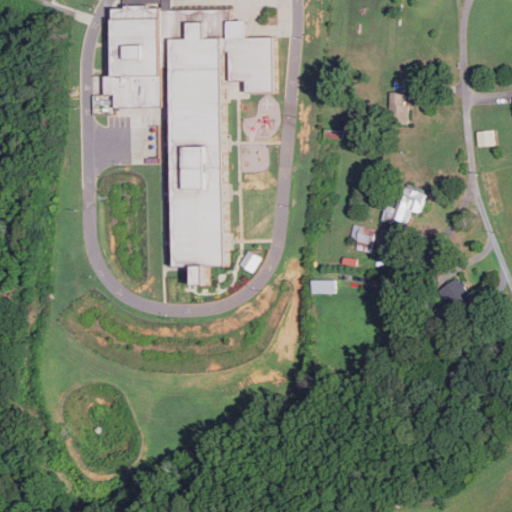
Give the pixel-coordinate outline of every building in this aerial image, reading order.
[(198,284),(211,284),(211,265),(231,265),(227,51),(233,51),(233,80),(249,80),(250,92),(277,92),(276,36),(250,37),(250,19),(232,20),(232,8),(164,9),(164,7),(151,7),(151,4),(129,4),(129,7),(116,8),(116,74),(107,74),(107,93),(117,94),(118,106),(165,106),(165,65),(176,65),(178,264),(198,265),(198,284)] [(390,127),(410,127),(410,92),(390,92),(390,127)] [(480,146),(497,144),(496,129),(479,131),(480,146)] [(427,193),(403,186),(397,208),(389,206),(386,216),(410,222),(413,210),(422,213),(427,193)] [(375,252),(377,228),(355,226),(353,240),(358,240),(357,251),(375,252)] [(262,258),(249,250),(241,264),(253,271),(262,258)] [(456,314),(476,300),(460,277),(439,291),(456,314)] [(336,292),(336,281),(313,281),(313,292),(336,292)]
